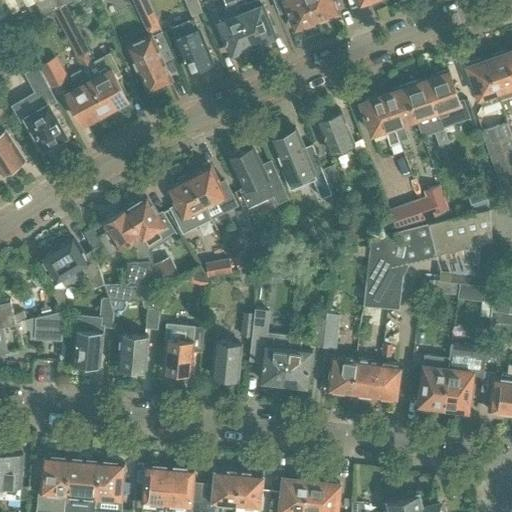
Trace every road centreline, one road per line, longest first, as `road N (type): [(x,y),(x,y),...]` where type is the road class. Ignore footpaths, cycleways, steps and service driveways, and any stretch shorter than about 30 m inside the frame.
road 1 (residential): [(0,229),(227,106),(503,0)]
road 2 (residential): [(506,458),(0,402)]
